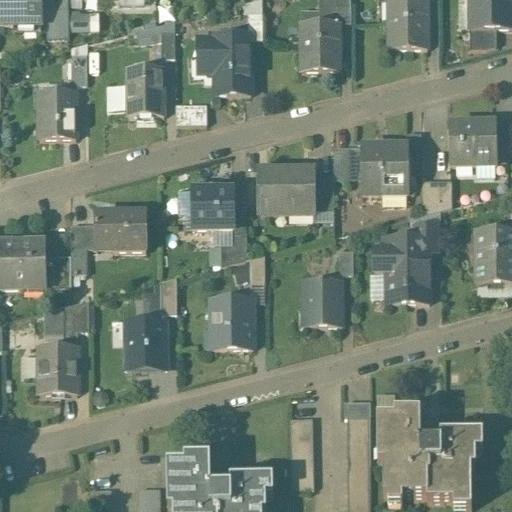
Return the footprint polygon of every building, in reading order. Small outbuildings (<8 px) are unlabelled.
[(0,0),(0,31),(43,31),(42,0),(0,0)] [(68,14),(55,14),(54,0),(42,0),(43,31),(48,31),(48,44),(69,44),(69,14),(68,14)] [(54,0),(55,14),(68,14),(68,13),(68,12),(68,0),(54,0)] [(82,0),(68,0),(68,12),(82,12),(82,0)] [(351,0),(336,0),(337,12),(351,12),(351,0)] [(469,0),(470,34),(497,34),(511,33),(511,12),(509,13),(508,0),(469,0)] [(427,7),(389,7),(390,55),(428,55),(427,7)] [(161,10),(162,23),(176,23),(176,9),(161,10)] [(72,17),(72,36),(102,35),(101,15),(72,17)] [(263,20),(248,20),(248,41),(250,41),(250,47),(263,47),(263,20)] [(340,29),(301,30),(302,78),(340,77),(340,29)] [(497,34),(470,34),(470,54),(487,54),(497,51),(497,34)] [(175,38),(162,39),(162,64),(176,64),(175,38)] [(248,41),(215,42),(215,44),(199,44),(199,63),(206,63),(206,80),(215,80),(216,101),(252,101),(251,82),(250,82),(250,57),(251,57),(251,55),(250,55),(250,47),(250,41),(248,41)] [(88,91),(87,60),(72,61),(72,91),(88,91)] [(163,75),(127,76),(128,123),(164,123),(163,75)] [(76,97),(56,98),(56,104),(39,104),(40,145),(76,144),(76,97)] [(178,109),(178,128),(208,129),(208,109),(178,109)] [(496,130),(496,129),(450,130),(451,172),(497,171),(497,155),(496,130)] [(510,155),(509,129),(496,130),(497,155),(510,155)] [(422,166),(422,138),(406,138),(406,153),(409,153),(409,167),(422,166)] [(350,153),(334,153),(334,183),(334,185),(350,184),(350,153)] [(406,153),(362,153),(363,202),(409,202),(409,167),(409,153),(406,153)] [(314,177),(277,178),(277,176),(258,176),(258,222),(277,221),(277,215),(314,214),(314,183),(314,177)] [(334,185),(334,183),(314,183),(314,214),(334,214),(334,185)] [(453,214),(452,186),(422,186),(422,221),(453,214)] [(234,196),(192,196),(193,235),(232,235),(233,235),(235,235),(234,196)] [(146,219),(96,219),(96,230),(96,254),(96,258),(147,257),(146,219)] [(85,230),(71,231),(71,254),(85,254),(85,230)] [(96,230),(85,230),(85,254),(96,254),(96,230)] [(441,255),(441,231),(416,232),(416,244),(416,246),(427,246),(427,255),(429,255),(441,255)] [(511,234),(477,234),(475,287),(511,288),(511,234)] [(247,239),(233,240),(233,235),(232,235),(233,250),(222,250),(222,272),(247,266),(247,239)] [(416,244),(386,244),(386,255),(375,255),(375,277),(386,277),(387,309),(430,309),(429,255),(427,255),(427,246),(416,246),(416,244)] [(45,249),(0,250),(0,296),(46,296),(45,249)] [(354,257),(339,257),(339,280),(354,280),(354,257)] [(71,295),(71,261),(54,262),(55,295),(71,295)] [(265,261),(252,265),(252,290),(265,289),(265,261)] [(177,284),(161,288),(161,321),(177,321),(177,284)] [(342,288),(303,288),(303,334),(342,334),(342,288)] [(89,306),(63,313),(63,352),(77,352),(77,337),(90,337),(89,306)] [(253,306),(211,306),(211,355),(253,355),(253,334),(250,334),(250,323),(253,323),(253,306)] [(165,328),(136,327),(136,345),(133,344),(132,373),(162,374),(163,345),(165,345),(165,328)] [(63,352),(40,353),(40,401),(77,401),(77,352),(63,352)] [(370,409),(345,409),(345,423),(347,423),(348,423),(371,423),(370,409)] [(483,439),(439,439),(439,450),(420,451),(420,419),(394,419),(394,426),(377,426),(377,471),(383,471),(383,505),(426,504),(426,509),(466,509),(466,511),(471,511),(471,474),(475,474),(475,444),(483,444),(483,439)] [(313,422),(291,423),(293,494),(315,494),(313,422)] [(371,511),(371,423),(348,423),(349,511),(371,511)] [(211,497),(211,466),(185,466),(185,472),(167,472),(167,511),(265,511),(266,490),(274,490),(274,486),(230,486),(230,496),(211,497)] [(82,511),(82,481),(61,480),(60,511),(82,511)] [(160,511),(161,494),(141,494),(140,511),(160,511)] [(112,511),(112,495),(90,495),(90,511),(112,511)]
